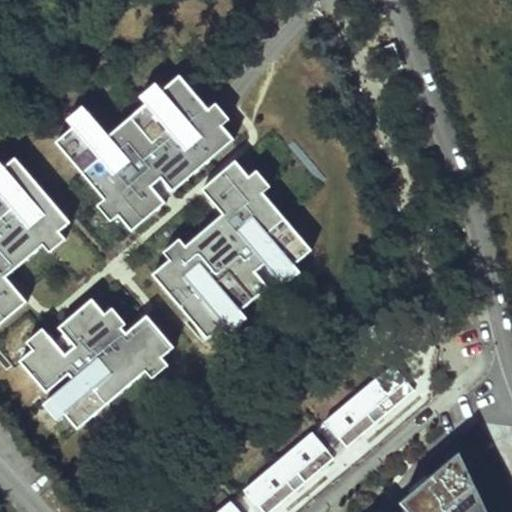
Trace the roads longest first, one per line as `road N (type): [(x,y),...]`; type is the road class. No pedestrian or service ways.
road 1 (unknown): [(341,0),(472,398),(511,392)]
road 2 (unknown): [(472,398),(330,511)]
road 3 (unknown): [(319,0),(201,101)]
